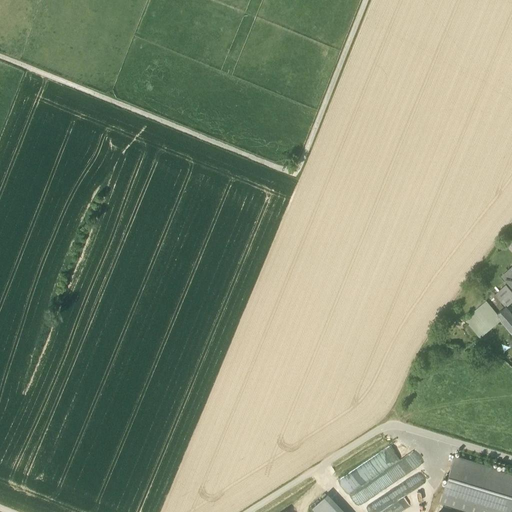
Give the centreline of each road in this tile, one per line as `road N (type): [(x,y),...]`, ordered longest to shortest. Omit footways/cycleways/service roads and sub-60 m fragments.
road 1 (track): [(0,56),(294,173),(363,0)]
road 2 (track): [(389,423),(250,511)]
road 3 (unclassified): [(389,423),(511,462)]
